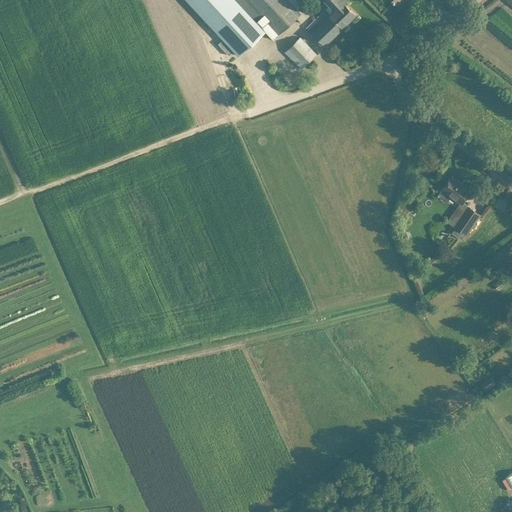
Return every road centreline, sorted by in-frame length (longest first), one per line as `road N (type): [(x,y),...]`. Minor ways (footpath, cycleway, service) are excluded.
road 1 (unclassified): [(511,179),(408,98),(394,64)]
road 2 (unclassified): [(253,112),(394,64)]
